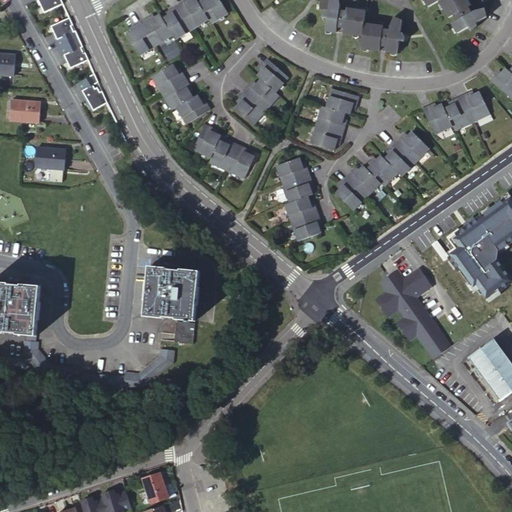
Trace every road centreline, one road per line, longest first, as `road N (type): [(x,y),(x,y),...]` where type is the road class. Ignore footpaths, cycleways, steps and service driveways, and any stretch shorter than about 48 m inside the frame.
road 1 (residential): [(10,0),(135,228),(126,328),(110,344),(87,348),(62,338),(51,279),(0,266)]
road 2 (tertiary): [(81,7),(156,159),(316,298)]
road 3 (residential): [(511,477),(316,298)]
road 4 (tertiary): [(316,298),(511,155)]
road 5 (residential): [(182,452),(316,298)]
road 6 (residential): [(0,509),(182,452)]
road 7 (residential): [(374,81),(417,84),(462,72),(502,38),(511,13)]
road 8 (residential): [(263,33),(296,58),(374,81)]
